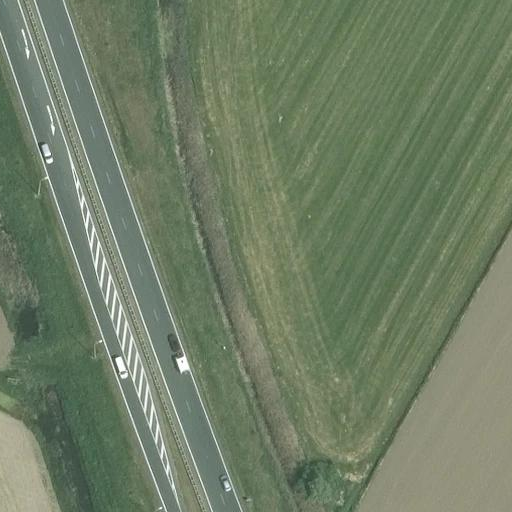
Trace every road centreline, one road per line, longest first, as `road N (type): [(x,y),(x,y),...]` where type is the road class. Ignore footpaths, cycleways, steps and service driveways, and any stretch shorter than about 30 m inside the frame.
road 1 (trunk): [(229,511),(49,0)]
road 2 (trunk): [(2,0),(173,511)]
